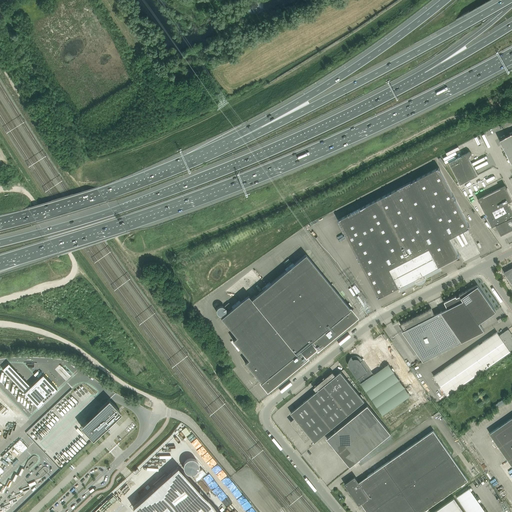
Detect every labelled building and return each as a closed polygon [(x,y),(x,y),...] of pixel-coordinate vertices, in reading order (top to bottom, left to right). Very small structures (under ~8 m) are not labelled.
[(505,150),(508,158),(511,155),(511,134),(500,140),(505,150)] [(449,162),(460,184),(478,175),(470,159),(471,157),(470,155),(472,153),(469,151),(449,162)] [(450,237),(468,228),(470,227),(469,226),(470,226),(469,224),(456,200),(456,199),(455,198),(454,196),(454,195),(453,194),(440,169),(440,168),(439,168),(439,167),(438,168),(438,167),(437,168),(417,179),(417,178),(415,179),(413,181),(411,181),(411,182),(391,192),(390,192),(390,193),(387,194),(386,194),(386,195),(366,205),(365,206),(362,207),(361,208),(341,218),(339,219),(338,219),(339,220),(339,222),(340,222),(357,255),(357,256),(358,257),(359,260),(360,261),(378,295),(377,295),(378,296),(379,297),(380,297),(381,296),(399,286),(401,290),(417,282),(416,281),(425,277),(426,278),(441,270),(439,266),(459,255),(450,237)] [(509,204),(508,203),(511,200),(511,197),(508,188),(507,188),(506,188),(505,186),(479,199),(480,201),(480,202),(479,202),(480,202),(485,213),(485,214),(486,214),(487,215),(487,216),(487,217),(492,226),(492,227),(493,227),(497,225),(501,233),(511,228),(511,207),(511,205),(510,205),(510,204),(509,204)] [(229,311),(221,317),(228,326),(237,337),(233,340),(249,359),(245,362),(258,378),(261,382),(262,382),(267,389),(307,357),(306,356),(308,354),(311,351),(312,352),(313,352),(313,351),(314,351),(314,350),(313,350),(314,349),(316,347),(317,348),(356,316),(350,309),(350,308),(347,305),(328,281),(306,254),(294,264),(286,270),(271,283),(263,289),(252,299),(248,295),(240,301),(233,307),(231,305),(229,302),(225,306),(229,311)] [(470,289),(459,294),(460,295),(476,318),(479,322),(496,311),(493,307),(479,286),(478,285),(475,286),(474,287),(473,287),(472,287),(471,288),(470,289)] [(456,296),(449,299),(444,302),(447,308),(441,311),(462,341),(484,330),(479,322),(476,318),(460,295),(459,294),(460,295),(457,297),(456,296)] [(414,317),(413,316),(412,317),(413,318),(401,324),(404,330),(402,331),(423,361),(462,341),(441,311),(435,315),(431,308),(418,315),(417,314),(417,315),(417,316),(414,317)] [(448,396),(511,352),(510,351),(511,349),(511,334),(508,329),(499,335),(497,332),(434,376),(448,396)] [(349,363),(349,364),(349,365),(349,366),(350,367),(350,368),(358,379),(358,378),(361,382),(361,383),(383,415),(417,391),(392,354),(371,370),(363,359),(361,361),(360,360),(359,359),(358,358),(357,358),(356,358),(355,358),(354,358),(353,359),(352,357),(351,358),(350,358),(350,359),(349,360),(349,361),(349,362),(349,363)] [(323,381),(321,382),(348,414),(365,401),(341,371),(335,376),(333,373),(324,380),(323,380),(322,380),(323,381)] [(317,391),(307,399),(331,428),(348,414),(321,382),(320,383),(320,382),(319,383),(319,384),(314,388),(317,391)] [(109,399),(81,426),(93,439),(122,413),(109,399)] [(291,422),(290,422),(301,436),(302,437),(305,441),(306,440),(310,436),(315,442),(328,431),(331,428),(328,424),(307,399),(291,413),(295,418),(291,422)] [(327,438),(350,466),(391,433),(368,405),(327,438)] [(511,417),(490,433),(511,465),(511,417)] [(367,511),(422,511),(468,480),(433,430),(359,482),(355,476),(344,483),(349,489),(348,490),(349,490),(351,492),(350,493),(351,493),(359,504),(361,503),(362,504),(361,506),(365,508),(364,510),(367,511)] [(173,439),(168,443),(169,444),(171,447),(172,449),(178,444),(179,446),(180,445),(185,443),(185,442),(191,440),(190,436),(186,438),(183,440),(182,437),(179,434),(176,435),(172,439),(173,439)] [(0,474),(28,448),(20,439),(0,458),(0,474)] [(38,462),(34,456),(27,462),(28,464),(26,465),(29,468),(38,462)] [(104,466),(109,461),(105,456),(100,461),(104,466)] [(155,487),(133,507),(137,511),(218,511),(178,467),(167,477),(165,474),(153,485),(155,487)] [(202,469),(193,477),(197,482),(206,473),(202,469)] [(464,511),(454,498),(434,511),(464,511)]
